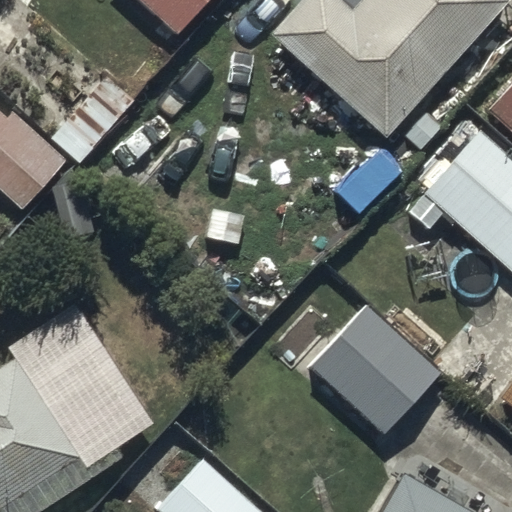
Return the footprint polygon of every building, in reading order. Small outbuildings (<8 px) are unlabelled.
[(120,0),(172,48),(216,0),(120,0)] [(322,0),(315,0),(271,47),(380,152),(508,17),(490,0),(374,0),(350,26),(322,0)] [(106,87),(49,150),(73,173),(131,110),(106,87)] [(511,91),(484,121),(511,147),(511,91)] [(0,128),(0,205),(21,225),(68,174),(11,121),(2,131),(0,128)] [(216,134),(173,170),(216,222),(259,186),(216,134)] [(511,164),(476,134),(421,197),(511,276),(511,164)] [(3,361),(11,373),(0,379),(0,511),(10,511),(76,470),(82,479),(147,437),(131,413),(136,410),(73,315),(3,361)] [(436,383),(361,318),(307,380),(381,446),(436,383)] [(511,393),(497,415),(511,426),(511,393)] [(252,511),(197,463),(153,511),(252,511)] [(439,511),(400,490),(386,511),(439,511)]
